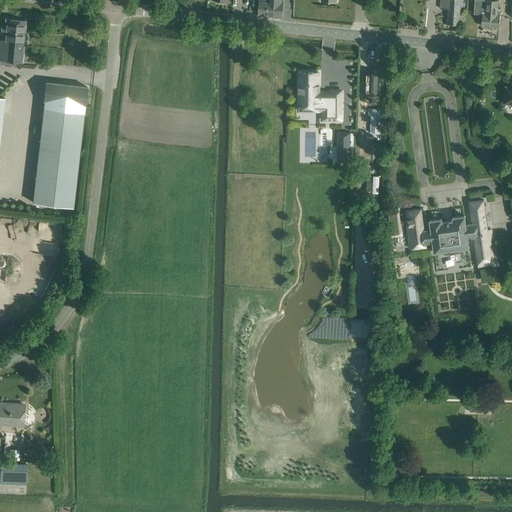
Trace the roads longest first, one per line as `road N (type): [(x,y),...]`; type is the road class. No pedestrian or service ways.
road 1 (unclassified): [(0,366),(54,328),(77,292),(118,8)]
road 2 (tertiary): [(165,13),(511,54)]
